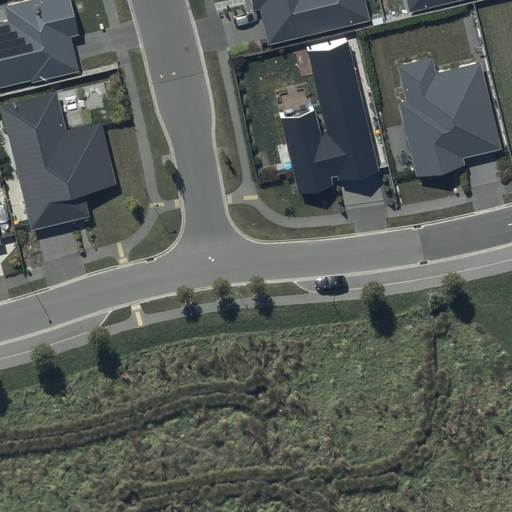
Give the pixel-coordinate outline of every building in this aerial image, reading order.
[(7,21),(0,23),(0,89),(79,70),(71,38),(80,35),(70,0),(28,0),(4,6),(7,21)] [(251,0),(254,11),(260,9),(269,45),(370,20),(365,0),(251,0)] [(406,0),(410,12),(460,0),(406,0)] [(348,39),(307,49),(329,135),(320,137),(314,110),(281,118),(300,194),(333,186),(331,178),(337,176),(339,181),(381,170),(348,39)] [(433,58),(398,66),(406,102),(399,103),(418,178),(466,165),(464,158),(501,149),(479,63),(437,74),(433,58)] [(58,91),(2,105),(32,230),(89,216),(84,195),(119,186),(103,120),(67,129),(58,91)] [(69,511),(85,477),(0,440),(0,511),(69,511)]
